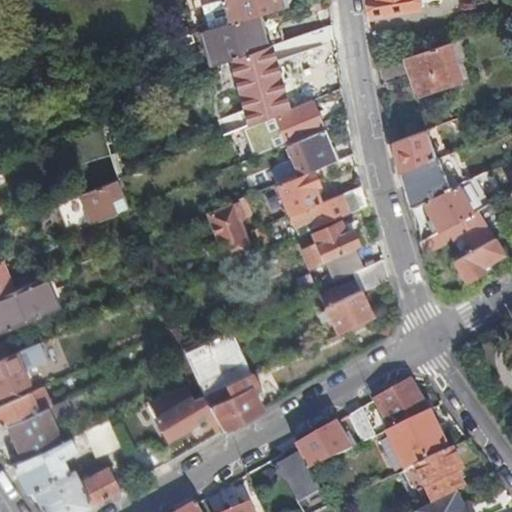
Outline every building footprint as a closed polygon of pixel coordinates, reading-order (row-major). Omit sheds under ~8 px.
[(288,5),(286,0),(192,0),(194,7),(186,9),(192,33),(206,29),(230,22),(259,14),(288,5)] [(370,0),(372,15),(416,8),(422,2),(421,0),(370,0)] [(230,22),(206,29),(208,37),(216,64),(268,45),(259,14),(230,22)] [(309,29),(283,38),(284,39),(310,30),(309,29)] [(315,45),(310,30),(284,39),(289,55),(315,45)] [(194,42),(192,33),(165,41),(168,49),(194,42)] [(449,42),(404,57),(410,75),(455,60),(449,42)] [(462,82),(455,60),(410,75),(418,98),(462,82)] [(276,114),(279,121),(288,143),(323,129),(311,99),(306,101),(276,114)] [(251,132),(279,121),(276,114),(249,125),(251,132)] [(118,178),(131,173),(122,143),(129,140),(122,119),(101,127),(118,178)] [(274,171),(278,183),(313,169),(339,159),(334,146),(331,147),(324,128),(323,129),(288,143),(293,157),(294,159),(291,159),(275,165),(274,171)] [(399,171),(434,157),(423,130),(393,142),(395,153),(399,171)] [(457,185),(464,181),(452,151),(437,157),(450,188),(457,185)] [(409,206),(423,200),(450,188),(437,157),(434,158),(434,157),(399,171),(403,185),(409,206)] [(315,217),(318,225),(367,205),(365,196),(362,185),(321,202),(315,188),(320,186),(313,169),(278,183),(295,225),(315,217)] [(79,228),(117,213),(113,200),(124,196),(118,178),(58,203),(68,227),(77,224),(79,228)] [(471,213),(457,185),(450,188),(423,200),(439,230),(463,218),(471,213)] [(113,200),(117,213),(129,208),(124,196),(113,200)] [(244,218),(238,202),(209,213),(226,259),(247,251),(242,239),(246,237),(240,220),(244,218)] [(506,226),(491,202),(477,210),(492,234),(506,226)] [(483,266),(503,254),(492,234),(477,210),(471,213),(463,218),(470,230),(480,246),(455,260),(466,281),(485,270),(483,266)] [(423,254),(470,230),(463,218),(439,230),(419,241),(423,254)] [(317,244),(303,250),(311,268),(325,262),(334,281),(353,272),(363,268),(355,247),(359,245),(352,228),(346,231),(342,221),(313,234),(317,244)] [(319,295),(337,333),(374,316),(362,291),(389,279),(383,259),(363,268),(353,272),(356,279),(319,295)] [(0,295),(22,286),(19,280),(10,283),(1,260),(0,260),(0,295)] [(0,332),(59,309),(46,277),(22,286),(0,295),(0,332)] [(180,349),(201,396),(204,395),(249,374),(228,328),(180,349)] [(0,357),(13,353),(7,339),(0,342),(0,357)] [(41,341),(34,344),(40,360),(28,365),(31,373),(50,365),(41,341)] [(0,393),(29,382),(26,375),(31,373),(28,365),(40,360),(34,344),(13,353),(0,357),(0,393)] [(249,374),(204,395),(210,406),(256,384),(250,373),(249,374)] [(372,409),(377,407),(390,429),(426,412),(408,382),(369,404),(372,409)] [(258,387),(256,384),(210,406),(214,413),(224,430),(262,408),(253,391),(258,387)] [(163,396),(147,403),(169,439),(214,413),(210,406),(204,395),(201,396),(193,399),(187,385),(163,396)] [(0,422),(2,427),(52,405),(44,386),(0,405),(0,422)] [(0,445),(15,439),(23,459),(62,441),(54,423),(71,416),(64,400),(52,405),(2,427),(0,427),(0,445)] [(426,412),(390,429),(408,469),(412,466),(444,451),(426,412)] [(364,418),(352,424),(361,443),(374,437),(364,418)] [(85,431),(91,444),(97,456),(124,443),(110,420),(85,431)] [(314,511),(319,511),(329,507),(307,470),(355,447),(340,421),(294,447),(298,453),(275,467),(295,500),(304,495),(314,511)] [(76,451),(91,444),(85,431),(70,437),(70,438),(76,451)] [(61,457),(76,451),(70,438),(62,441),(23,459),(12,464),(28,495),(39,511),(76,511),(107,498),(121,490),(109,466),(79,481),(73,468),(68,471),(61,457)] [(444,451),(412,466),(432,504),(455,492),(461,489),(454,474),(474,464),(477,455),(467,440),(444,451)] [(416,511),(471,511),(467,504),(462,507),(455,492),(432,504),(416,511)]
